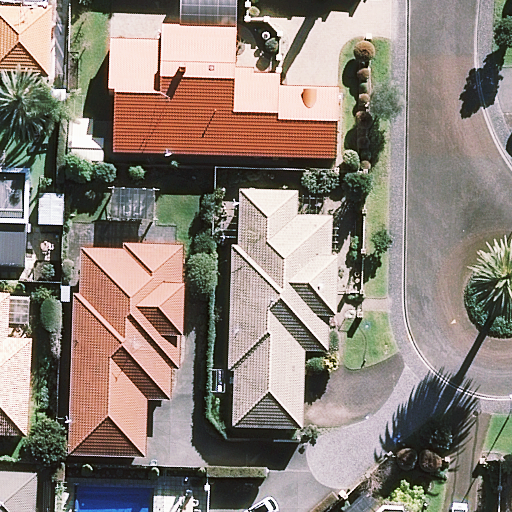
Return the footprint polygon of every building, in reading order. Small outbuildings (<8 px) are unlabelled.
[(0,0),(0,87),(56,89),(58,19),(51,19),(51,0),(0,0)] [(121,164),(342,171),(344,101),(288,99),(288,87),(259,86),(260,77),(241,77),(242,39),(166,37),(165,52),(117,51),(115,108),(122,108),(121,164)] [(0,274),(28,275),(32,187),(0,185),(0,274)] [(304,205),(246,203),(245,258),(238,257),(234,383),(241,383),(239,436),(308,438),(310,362),(333,363),(335,329),(340,329),(342,270),(336,270),(338,228),(304,227),(304,205)] [(79,305),(74,465),(152,467),(153,410),(177,411),(178,383),(186,383),(190,256),(131,255),(131,261),(88,260),(87,305),(79,305)] [(14,304),(0,303),(0,444),(33,446),(37,350),(13,349),(14,304)] [(43,511),(45,484),(0,482),(0,511),(43,511)]
